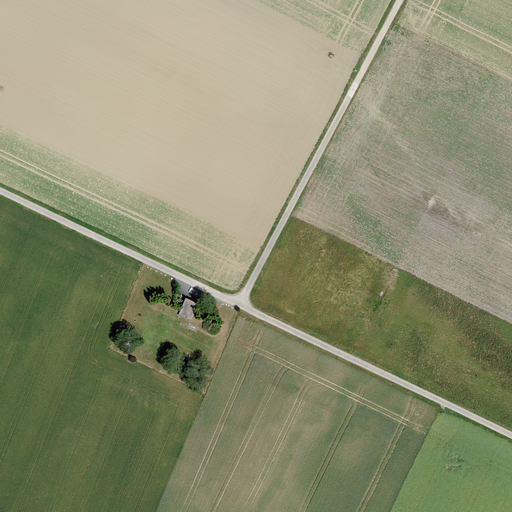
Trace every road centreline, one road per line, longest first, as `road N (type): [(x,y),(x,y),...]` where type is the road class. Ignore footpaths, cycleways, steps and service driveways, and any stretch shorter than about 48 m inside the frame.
road 1 (track): [(0,190),(511,436)]
road 2 (track): [(401,0),(238,305)]
